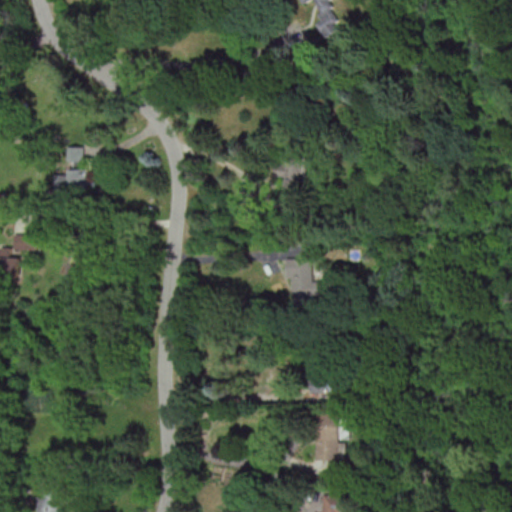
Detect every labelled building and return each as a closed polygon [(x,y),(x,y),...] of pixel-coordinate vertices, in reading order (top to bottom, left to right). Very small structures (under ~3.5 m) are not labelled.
[(347,25),(333,0),(304,0),(306,4),(313,0),(317,0),(327,19),(319,23),(326,36),(347,25)] [(56,190),(89,189),(88,167),(85,167),(84,146),(68,146),(68,162),(70,162),(71,173),(55,174),(56,190)] [(277,175),(286,176),(286,191),(304,191),(305,162),(277,161),(277,175)] [(37,249),(38,235),(16,233),(15,248),(37,249)] [(0,255),(0,273),(22,274),(23,257),(13,257),(13,247),(3,247),(3,256),(0,255)] [(314,281),(313,257),(288,258),(288,277),(293,277),(295,305),(315,304),(315,294),(326,294),(325,281),(314,281)] [(312,392),(330,392),(331,375),(312,374),(312,392)] [(317,459),(342,459),(342,438),(350,438),(351,414),(318,413),(317,459)] [(40,511),(62,511),(63,486),(46,486),(46,496),(41,496),(40,511)] [(345,511),(345,492),(324,492),(324,511),(345,511)]
